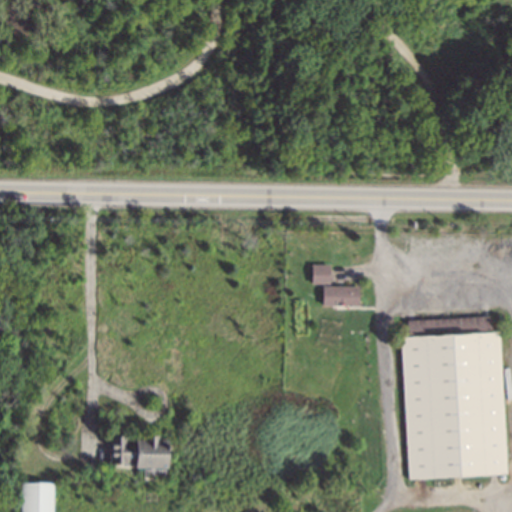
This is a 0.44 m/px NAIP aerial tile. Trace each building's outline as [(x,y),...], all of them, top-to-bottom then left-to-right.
[(330,283),(329,264),(311,264),(311,283),(330,283)] [(359,305),(359,286),(322,286),(322,305),(359,305)] [(399,337),(501,331),(509,476),(407,479),(399,337)] [(108,434),(109,465),(169,467),(171,439),(108,434)] [(21,511),(21,482),(53,483),(53,511),(21,511)]
